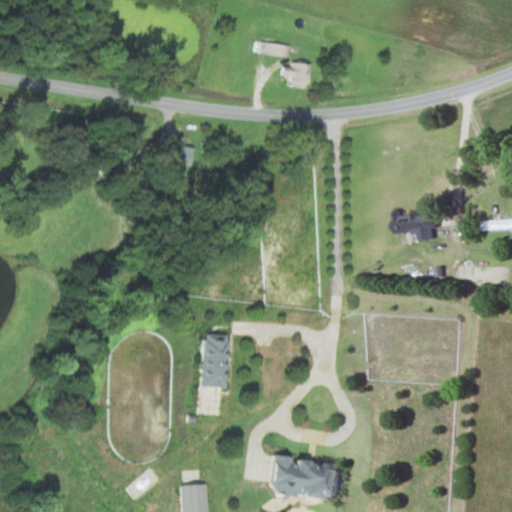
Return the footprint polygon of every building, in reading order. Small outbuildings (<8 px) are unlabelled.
[(288,45),(273,43),(258,41),(256,53),(286,57),(288,45)] [(287,87),(306,88),(307,63),(288,62),(288,67),(278,66),(278,75),(288,76),(287,87)] [(190,147),(166,145),(164,163),(188,166),(190,147)] [(418,240),(434,239),(432,228),(434,228),(432,210),(391,214),(393,234),(417,232),(418,240)] [(195,386),(221,388),(223,335),(197,333),(195,386)] [(326,464),(286,458),(287,457),(268,454),(263,487),(274,489),(273,493),(333,502),(338,470),(325,468),(326,464)] [(204,511),(203,484),(177,485),(177,511),(204,511)]
